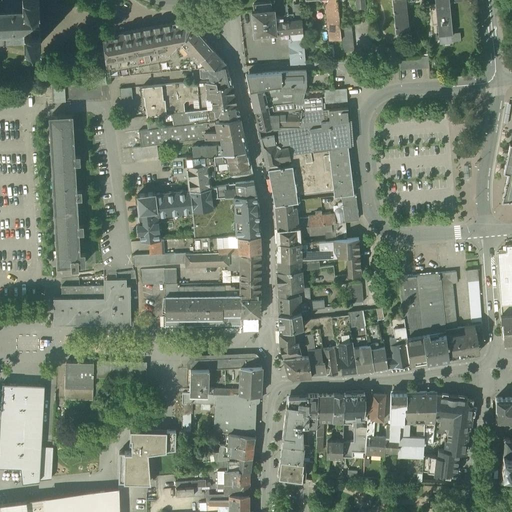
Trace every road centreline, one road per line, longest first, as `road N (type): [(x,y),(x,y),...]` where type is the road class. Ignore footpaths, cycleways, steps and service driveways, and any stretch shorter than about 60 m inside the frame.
road 1 (residential): [(485,231),(407,237),(383,230),(367,200),(361,132),(371,101),(386,94),(496,82)]
road 2 (residential): [(265,511),(280,388),(494,359)]
road 3 (residential): [(0,280),(35,278),(25,111)]
road 4 (residential): [(494,359),(485,231)]
